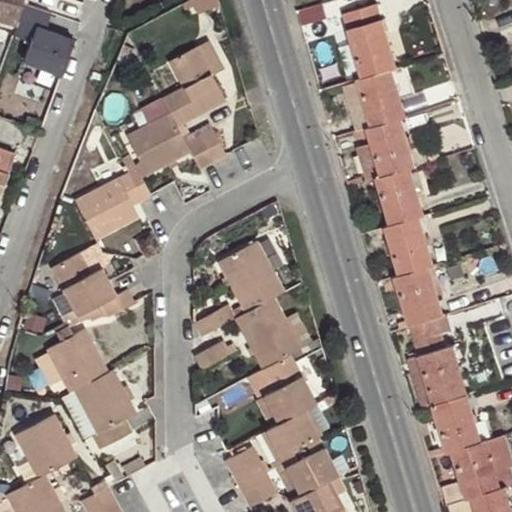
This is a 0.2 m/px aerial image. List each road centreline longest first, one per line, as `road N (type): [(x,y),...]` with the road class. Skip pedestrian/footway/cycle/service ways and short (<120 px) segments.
road 1 (residential): [(186,504),(180,248),(198,222),(312,166)]
road 2 (secondary): [(312,166),(415,511)]
road 3 (residential): [(0,305),(96,18),(95,0)]
road 4 (residential): [(449,0),(511,203)]
road 5 (secondary): [(262,0),(312,166)]
